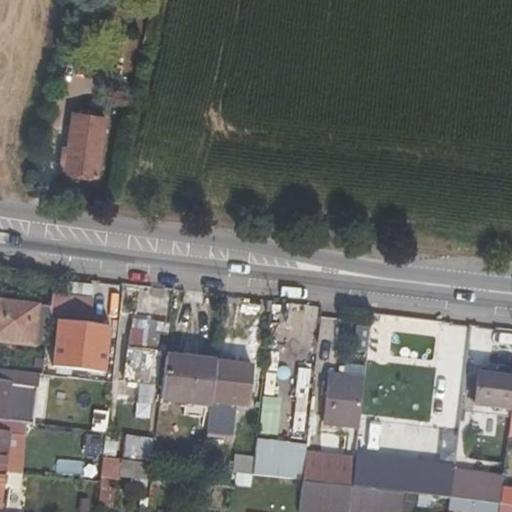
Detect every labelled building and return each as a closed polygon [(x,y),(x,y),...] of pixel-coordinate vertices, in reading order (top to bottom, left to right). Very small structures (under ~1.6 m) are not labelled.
[(66,149),(72,150),(70,173),(97,176),(106,118),(72,114),(66,149)] [(61,149),(58,172),(70,173),(72,150),(66,149),(61,149)] [(0,343),(33,347),(34,343),(45,344),(49,308),(0,301),(0,343)] [(265,302),(263,316),(270,317),(272,303),(265,302)] [(80,330),(57,328),(52,368),(102,374),(105,345),(88,343),(79,342),(80,330)] [(147,332),(129,329),(123,381),(154,385),(158,354),(145,353),(147,332)] [(88,343),(89,331),(80,330),(79,342),(88,343)] [(469,342),(466,366),(482,368),(485,344),(469,342)] [(164,357),(159,402),(208,408),(214,363),(164,357)] [(246,409),(251,367),(214,363),(208,408),(207,421),(233,424),(234,416),(231,415),(232,407),(246,409)] [(324,424),(358,427),(363,380),(365,367),(344,365),(342,378),(329,376),(328,384),(325,384),(324,396),(327,397),(324,424)] [(41,376),(31,374),(29,394),(65,398),(67,379),(41,376)] [(511,397),(511,379),(477,375),(473,407),(510,411),(511,397)] [(0,421),(5,422),(10,384),(0,382),(0,421)] [(0,433),(9,434),(10,423),(5,422),(0,421),(0,433)] [(436,429),(433,450),(451,453),(454,431),(436,429)] [(105,434),(92,432),(89,458),(102,460),(105,434)] [(9,434),(0,433),(0,472),(5,473),(9,434)] [(305,445),(256,440),(251,477),(301,483),(304,456),(304,454),(305,445)] [(301,483),(351,488),(354,462),(304,456),(301,483)] [(80,475),(81,461),(56,460),(55,474),(80,475)] [(110,477),(150,481),(152,465),(102,460),(99,484),(96,508),(112,510),(114,489),(109,489),(110,477)] [(499,506),(501,489),(490,488),(491,480),(471,478),(470,486),(452,484),(450,500),(477,503),(478,503),(499,506)] [(83,482),(79,511),(96,511),(96,508),(99,484),(83,482)] [(348,511),(350,491),(302,487),(299,511),(348,511)] [(511,490),(501,489),(499,506),(511,507),(511,490)] [(400,511),(414,511),(416,496),(402,494),(400,511)] [(44,511),(45,504),(11,500),(9,511),(44,511)] [(477,503),(450,500),(449,511),(452,511),(476,511),(478,503),(477,503)] [(498,511),(499,506),(478,503),(476,511),(498,511)]
